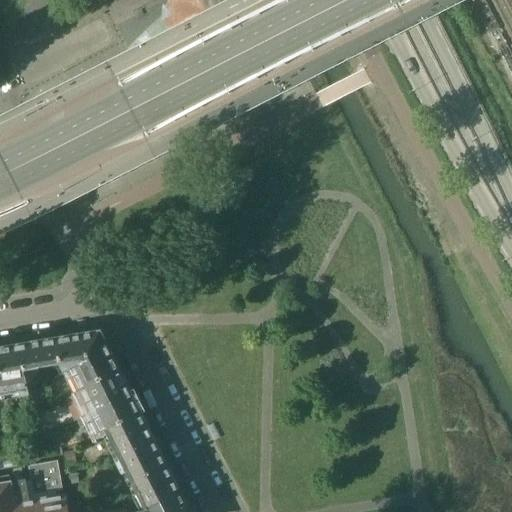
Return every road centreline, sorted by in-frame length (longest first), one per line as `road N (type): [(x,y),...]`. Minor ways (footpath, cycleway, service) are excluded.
road 1 (primary): [(350,0),(0,176)]
road 2 (secondary): [(375,0),(511,252)]
road 3 (residential): [(218,511),(107,300)]
road 4 (secondary): [(511,200),(413,0)]
road 5 (residential): [(107,300),(0,111)]
road 6 (residential): [(0,96),(109,37)]
